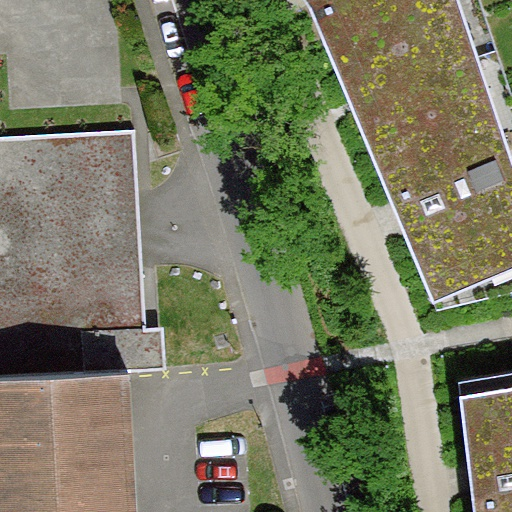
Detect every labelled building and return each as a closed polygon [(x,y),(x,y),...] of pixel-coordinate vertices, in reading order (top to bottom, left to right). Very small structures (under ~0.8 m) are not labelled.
[(366,98),(481,61),(460,0),(326,0),(326,1),(366,98)] [(447,297),(511,266),(511,154),(481,61),(366,98),(447,297)] [(0,378),(120,374),(150,370),(136,128),(0,135),(0,378)] [(0,511),(126,511),(120,374),(0,378),(0,511)] [(485,511),(511,511),(511,383),(469,392),(485,511)]
